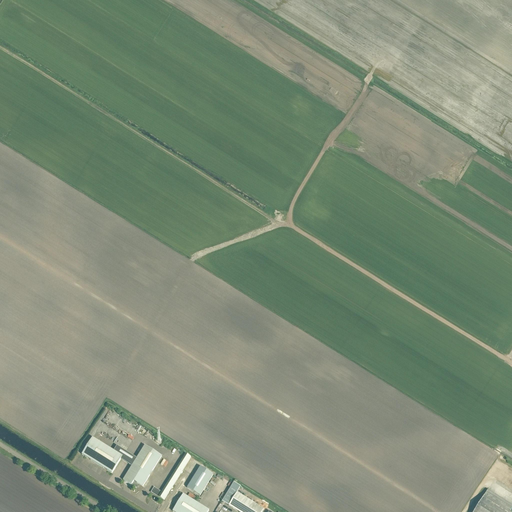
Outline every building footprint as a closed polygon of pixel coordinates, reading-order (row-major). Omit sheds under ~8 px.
[(122,457),(114,451),(92,438),(81,455),(112,474),(120,459),(122,457)] [(117,446),(114,451),(122,457),(120,459),(132,466),(123,481),(131,486),(132,485),(136,488),(138,485),(143,488),(142,487),(161,457),(144,446),(136,459),(117,446)] [(163,500),(190,457),(185,454),(161,492),(154,487),(150,493),(163,501),(163,500)] [(200,466),(187,488),(200,496),(213,474),(200,466)] [(233,483),(221,502),(228,506),(237,511),(261,511),(263,509),(237,493),(238,492),(241,487),(233,483)] [(511,511),(510,511),(511,509),(511,504),(488,490),(474,511),(511,511)] [(172,511),(207,511),(209,511),(183,495),(172,511)]
